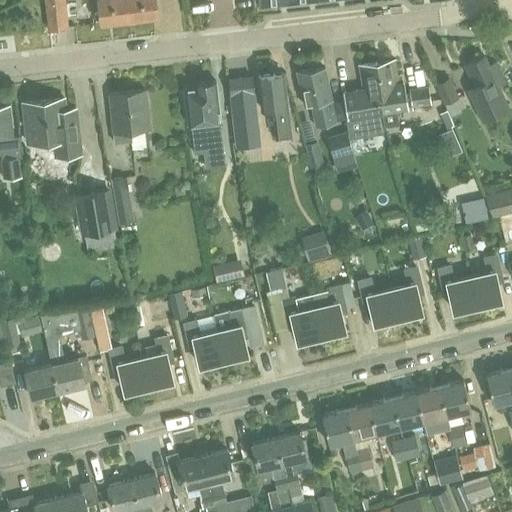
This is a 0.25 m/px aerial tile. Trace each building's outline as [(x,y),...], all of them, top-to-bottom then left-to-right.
[(45,0),(49,28),(68,26),(64,0),(45,0)] [(129,20),(126,0),(82,0),(83,1),(87,0),(98,0),(102,23),(129,20)] [(158,16),(156,0),(126,0),(129,20),(158,16)] [(489,65),(485,55),(465,64),(475,86),(469,89),(483,120),(509,108),(499,86),(506,82),(497,61),(489,65)] [(379,112),(380,112),(407,107),(403,81),(398,82),(394,59),(376,62),(378,77),(373,78),(379,112)] [(384,132),(380,112),(379,112),(373,78),(378,77),(376,62),(359,65),(363,88),(345,91),(348,112),(346,112),(350,138),(384,132)] [(336,122),(331,101),(331,99),(332,98),(325,68),(298,72),(305,105),(312,104),(317,126),(336,122)] [(276,139),(293,137),(288,92),(286,93),(284,73),(259,75),(263,109),(272,108),(276,139)] [(237,147),(262,144),(253,76),(229,79),(237,147)] [(451,116),(459,113),(453,99),(457,97),(449,78),(437,83),(442,95),(451,116)] [(225,154),(220,119),(221,119),(216,80),(195,83),(196,86),(184,88),(189,123),(195,123),(199,157),(225,154)] [(433,112),(431,98),(429,85),(409,87),(412,107),(414,107),(416,115),(433,112)] [(152,145),(150,128),(146,89),(110,93),(114,132),(113,132),(114,143),(132,141),(133,147),(152,145)] [(67,121),(64,98),(25,103),(30,142),(52,139),(54,156),(80,153),(77,120),(67,121)] [(13,136),(9,105),(0,106),(0,153),(2,153),(3,158),(0,158),(3,179),(22,176),(19,156),(22,156),(20,135),(13,136)] [(463,151),(453,128),(448,130),(440,134),(450,156),(463,151)] [(333,157),(354,151),(350,138),(348,130),(327,135),(333,157)] [(312,166),(323,162),(317,141),(306,144),(312,166)] [(207,165),(208,174),(230,172),(229,163),(207,165)] [(119,224),(135,221),(127,176),(111,178),(119,224)] [(118,227),(111,187),(73,193),(80,234),(85,233),(86,243),(112,238),(115,238),(113,228),(118,227)] [(484,198),(463,203),(467,220),(488,215),(484,198)] [(463,235),(465,247),(474,246),(471,233),(463,235)] [(413,259),(427,256),(422,236),(408,239),(413,259)] [(314,256),(340,253),(338,237),(312,241),(314,256)] [(471,274),(478,303),(501,297),(497,283),(505,282),(498,253),(483,256),(487,270),(471,274)] [(478,303),(471,274),(455,278),(452,263),(437,267),(444,295),(449,294),(453,309),(478,303)] [(230,279),(226,264),(213,267),(216,282),(230,279)] [(391,286),(398,315),(421,309),(418,294),(425,293),(418,264),(404,268),(407,282),(391,286)] [(289,326),(293,325),(296,339),(321,333),(311,293),(295,297),(294,294),(289,296),(282,267),(266,271),(270,289),(279,287),(289,326)] [(398,315),(391,286),(375,290),(372,276),(357,279),(364,308),(370,306),(374,321),(398,315)] [(311,293),(321,333),(345,327),(342,313),(348,312),(341,283),(327,286),(327,289),(311,293)] [(173,318),(187,315),(181,290),(168,294),(173,318)] [(222,326),(216,328),(223,357),(247,351),(244,337),(263,332),(257,304),(243,307),(243,306),(229,310),(230,315),(220,317),(222,326)] [(94,329),(107,326),(103,305),(90,308),(94,329)] [(81,339),(95,336),(89,310),(75,313),(74,310),(41,314),(46,336),(79,329),(81,339)] [(7,346),(21,343),(14,317),(1,321),(7,346)] [(223,357),(216,328),(211,329),(209,323),(199,326),(197,318),(183,321),(190,350),(196,349),(199,363),(223,357)] [(141,355),(148,384),(172,378),(169,363),(167,358),(174,357),(168,333),(166,333),(154,336),(154,337),(155,343),(157,351),(141,355)] [(112,346),(108,348),(108,349),(113,370),(119,368),(121,375),(125,390),(148,384),(141,355),(126,359),(122,344),(112,346)] [(53,362),(59,389),(86,382),(92,377),(87,353),(79,355),(65,358),(63,349),(49,352),(51,362),(53,362)] [(33,396),(59,389),(53,362),(51,362),(26,368),(33,396)] [(493,403),(511,398),(511,375),(510,368),(486,373),(493,403)] [(439,385),(447,415),(471,409),(463,379),(439,385)] [(423,421),(447,415),(439,385),(416,391),(423,421)] [(400,426),(423,421),(416,391),(393,396),(400,426)] [(377,432),(400,426),(393,396),(370,402),(377,432)] [(370,402),(346,408),(354,438),(366,435),(377,432),(370,402)] [(364,476),(362,469),(361,469),(357,450),(354,438),(346,408),(322,414),(330,444),(342,441),(346,457),(350,472),(358,470),(360,478),(364,476)] [(450,426),(455,446),(456,446),(467,443),(462,423),(450,426)] [(455,446),(450,426),(438,428),(443,449),(455,446)] [(299,482),(294,460),(307,457),(300,431),(277,436),(292,498),(303,496),(299,482)] [(403,437),(409,458),(420,455),(415,434),(403,437)] [(271,504),(292,498),(277,436),(253,443),(259,469),(270,466),(276,488),(267,491),(271,504)] [(397,461),(409,458),(403,437),(391,440),(397,461)] [(483,465),(494,462),(488,443),(478,446),(479,451),(460,456),(463,469),(482,464),(483,465)] [(374,466),(369,447),(357,450),(361,469),(362,469),(374,466)] [(225,494),(221,478),(234,475),(227,449),(203,455),(217,511),(235,511),(233,499),(227,501),(225,494)] [(207,511),(217,511),(203,455),(180,461),(186,487),(197,484),(202,500),(203,507),(206,506),(207,511)] [(152,511),(150,503),(163,499),(156,473),(132,479),(140,511),(152,511)] [(88,511),(87,504),(98,502),(93,479),(80,482),(81,491),(59,497),(62,511),(88,511)] [(140,511),(132,479),(109,485),(116,511),(127,509),(127,511),(140,511)] [(463,511),(473,507),(464,484),(453,489),(463,511)] [(438,511),(455,511),(451,501),(446,488),(431,495),(436,507),(438,511)] [(324,511),(337,511),(332,495),(320,498),(324,511)] [(396,511),(424,511),(419,496),(394,504),(396,511)] [(62,511),(59,497),(36,502),(38,511),(62,511)]
